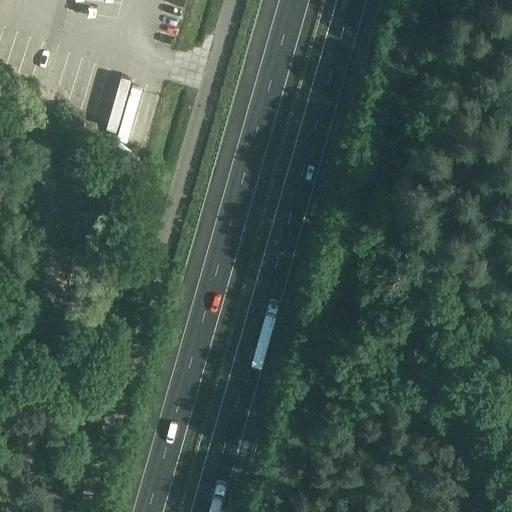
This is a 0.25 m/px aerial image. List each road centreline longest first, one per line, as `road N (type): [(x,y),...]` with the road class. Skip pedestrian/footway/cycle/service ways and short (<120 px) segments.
road 1 (unclassified): [(65,511),(219,0)]
road 2 (motorway): [(295,0),(147,511)]
road 3 (motorway): [(206,511),(352,0)]
road 4 (unclassified): [(260,511),(406,0)]
